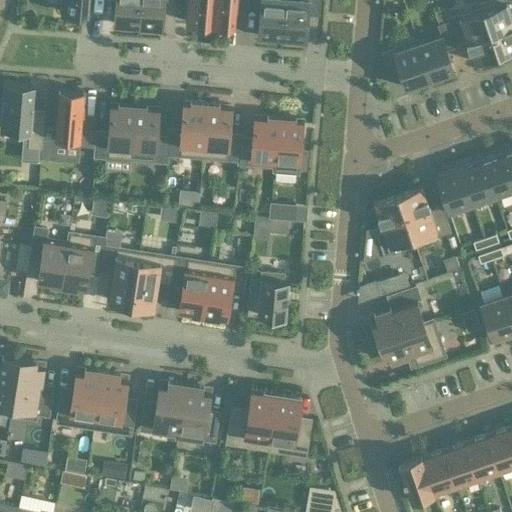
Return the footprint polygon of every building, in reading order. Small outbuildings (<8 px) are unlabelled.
[(87,0),(61,0),(60,10),(86,13),(87,0)] [(115,0),(114,23),(137,25),(139,0),(115,0)] [(163,0),(174,0),(175,0),(139,0),(137,25),(161,27),(163,0)] [(211,0),(187,0),(186,21),(210,23),(211,0)] [(211,0),(210,23),(234,25),(235,0),(211,0)] [(257,35),(281,37),(284,0),(247,0),(247,6),(260,7),(257,35)] [(284,0),(281,37),(305,39),(307,14),(319,15),(320,0),(284,0)] [(511,0),(482,0),(480,1),(497,51),(511,46),(511,0)] [(497,51),(480,1),(479,1),(480,6),(459,13),(458,12),(447,15),(448,19),(455,41),(465,37),(474,61),(475,61),(474,59),(497,51)] [(416,37),(430,79),(446,73),(454,70),(446,48),(456,44),(455,41),(448,19),(437,23),(440,34),(418,41),(417,37),(416,37)] [(430,79),(416,37),(393,45),(393,47),(383,51),(382,50),(381,50),(390,75),(401,72),(406,86),(405,86),(406,87),(430,79)] [(29,82),(3,80),(0,114),(0,127),(29,130),(28,145),(41,146),(44,108),(32,107),(34,90),(28,89),(29,82)] [(58,88),(54,141),(91,144),(93,118),(81,117),(83,91),(58,88)] [(167,152),(203,154),(207,101),(183,99),(181,128),(169,127),(168,135),(167,152)] [(94,154),(130,157),(135,103),(111,101),(109,130),(96,129),(94,154)] [(203,154),(238,157),(239,157),(241,137),(241,133),(228,132),(231,103),(207,101),(203,154)] [(166,159),(167,152),(168,135),(156,134),(158,105),(135,103),(130,157),(166,159)] [(238,162),(273,164),(274,165),(278,115),(255,113),(253,138),(241,137),(239,157),(238,157),(238,162)] [(302,117),(278,115),(274,165),(273,164),(273,169),(297,171),(298,167),(305,168),(306,149),(299,148),(302,117)] [(511,169),(505,149),(482,157),(495,193),(511,186),(511,169)] [(482,157),(460,165),(472,201),(495,193),(482,157)] [(460,165),(436,173),(448,209),(472,201),(460,165)] [(398,194),(415,244),(416,244),(413,235),(415,234),(434,227),(436,234),(437,233),(448,229),(440,205),(441,205),(441,204),(429,208),(421,184),(420,184),(420,186),(398,194)] [(415,244),(398,194),(375,202),(374,200),(373,200),(381,224),(373,227),(372,232),(379,252),(390,248),(391,252),(415,244)] [(295,204),(271,202),(270,215),(287,216),(294,217),(295,204)] [(269,215),(268,229),(286,230),(287,216),(270,215),(269,215)] [(30,245),(30,250),(42,251),(37,280),(61,284),(67,240),(66,240),(45,237),(46,227),(33,225),(30,245)] [(89,259),(101,260),(103,244),(105,236),(68,230),(66,240),(67,240),(61,284),(84,287),(89,259)] [(445,237),(451,256),(462,252),(456,233),(445,237)] [(487,244),(498,240),(495,233),(484,237),(487,244)] [(484,237),(473,241),(475,248),(487,244),(484,237)] [(27,268),(30,250),(30,245),(20,243),(16,267),(27,268)] [(107,299),(131,302),(139,250),(103,244),(101,260),(99,268),(112,270),(107,299)] [(491,258),(503,254),(500,246),(489,250),(491,258)] [(170,283),(171,280),(175,256),(139,250),(131,302),(154,306),(158,281),(170,283)] [(489,250),(477,254),(480,262),(491,258),(489,250)] [(178,310),(202,314),(210,261),(175,256),(171,280),(183,281),(178,310)] [(246,267),(210,261),(202,314),(225,317),(230,286),(242,288),(246,267)] [(259,276),(250,275),(248,290),(259,290),(257,314),(272,315),(272,316),(285,317),(289,278),(283,278),(284,271),(262,269),(262,268),(260,268),(259,276)] [(375,281),(379,292),(394,287),(406,283),(402,272),(390,275),(376,280),(375,281)] [(376,319),(373,320),(374,325),(378,337),(423,322),(423,321),(416,299),(419,298),(415,285),(391,293),(395,305),(374,312),(376,319)] [(511,318),(504,294),(480,302),(492,338),(511,330),(511,318)] [(423,322),(378,337),(386,361),(411,352),(416,364),(444,354),(432,318),(423,321),(423,322)] [(19,356),(1,354),(0,358),(0,357),(0,411),(10,413),(19,356)] [(19,356),(10,413),(35,417),(36,412),(48,414),(52,389),(39,387),(43,364),(36,363),(36,360),(32,359),(32,358),(19,356)] [(56,420),(93,426),(102,369),(77,365),(73,392),(61,390),(56,420)] [(119,372),(102,369),(93,426),(130,432),(135,402),(122,400),(126,377),(119,376),(119,372)] [(177,437),(185,382),(168,379),(167,383),(160,382),(156,405),(144,403),(140,428),(153,430),(152,430),(176,434),(176,437),(177,437)] [(185,382),(177,437),(188,439),(201,440),(202,437),(214,439),(218,415),(205,413),(209,390),(202,389),(202,385),(198,385),(198,384),(185,382)] [(226,441),(266,447),(275,392),(251,388),(247,413),(230,410),(226,441)] [(305,454),(310,422),(297,420),(300,396),(275,392),(266,447),(305,454)] [(511,463),(511,440),(507,425),(485,432),(497,468),(511,463)] [(463,439),(476,475),(497,468),(485,432),(463,439)] [(476,475),(463,439),(442,447),(454,483),(476,475)] [(454,483),(442,447),(420,454),(431,486),(433,490),(454,483)] [(433,490),(431,486),(420,454),(398,462),(410,498),(433,490)] [(117,462),(116,476),(123,477),(125,463),(117,462)] [(78,472),(63,468),(60,480),(76,484),(78,472)] [(133,470),(132,480),(143,481),(144,471),(133,470)] [(318,489),(314,511),(316,511),(337,511),(330,491),(318,489)] [(0,511),(16,511),(18,504),(0,500),(0,511)]
